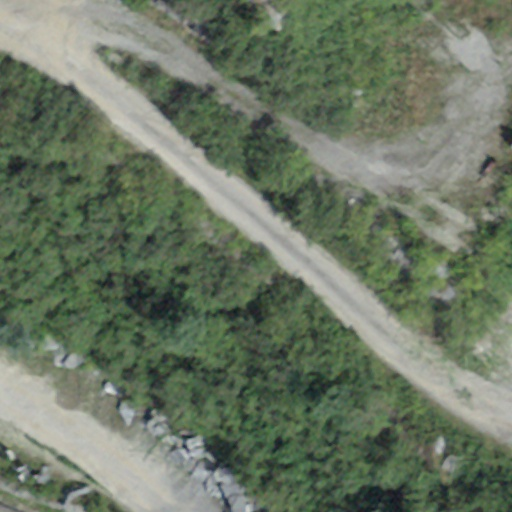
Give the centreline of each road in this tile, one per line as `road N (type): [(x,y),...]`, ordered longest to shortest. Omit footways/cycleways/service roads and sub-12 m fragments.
road 1 (track): [(511,428),(479,411),(67,80),(0,40)]
road 2 (track): [(374,0),(448,27),(480,74),(467,132),(439,163),(391,174),(318,152),(83,0)]
